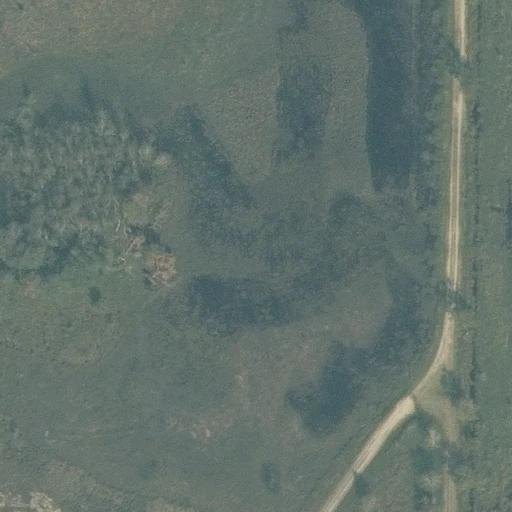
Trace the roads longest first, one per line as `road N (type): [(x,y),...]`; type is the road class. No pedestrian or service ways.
road 1 (track): [(458,0),(447,347)]
road 2 (track): [(330,511),(447,347)]
road 3 (track): [(447,347),(447,511)]
